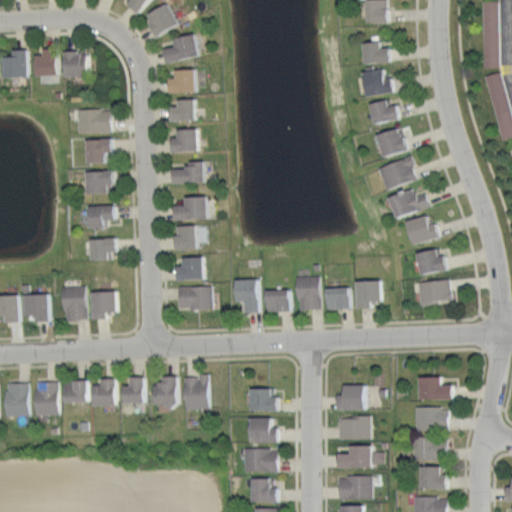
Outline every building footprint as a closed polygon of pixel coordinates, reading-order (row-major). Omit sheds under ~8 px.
[(132,2),(133,0),(151,0),(142,12),(132,2)] [(368,0),(369,21),(392,21),(392,0),(368,0)] [(152,12),(155,22),(153,25),(160,37),(183,23),(171,2),(152,12)] [(503,67),(488,68),(486,3),(501,2),(503,67)] [(166,47),(169,62),(204,52),(198,32),(177,38),(178,44),(166,47)] [(365,40),(366,63),(394,60),(394,47),(384,47),(384,40),(365,40)] [(6,55),(7,77),(34,76),(33,48),(16,49),(17,55),(6,55)] [(39,53),(39,73),(61,73),(61,48),(46,48),(46,53),(39,53)] [(67,50),(67,75),(94,75),(93,53),(88,54),(88,50),(67,50)] [(172,77),(173,91),(202,89),(201,67),(178,69),(178,76),(172,77)] [(365,70),(369,94),(398,91),(396,76),(388,77),(387,68),(365,70)] [(511,105),(511,137),(505,139),(488,77),(503,73),(511,105)] [(172,105),(174,120),(201,118),(201,97),(181,98),(181,105),(172,105)] [(374,102),(379,121),(404,117),(400,103),(393,106),(391,99),(374,102)] [(80,108),(80,132),(116,131),(115,110),(103,110),(103,108),(80,108)] [(173,136),(174,152),(204,149),(202,127),(180,129),(180,136),(173,136)] [(381,134),(387,156),(412,148),(408,136),(406,136),(401,127),(381,134)] [(90,138),(90,162),(110,161),(110,151),(117,151),(117,137),(90,138)] [(381,166),(389,188),(420,178),(415,165),(419,162),(414,154),(381,166)] [(176,168),(176,181),(211,181),(209,160),(192,161),(192,164),(187,165),(187,167),(176,168)] [(88,170),(90,193),(112,191),(111,183),(119,183),(118,168),(88,170)] [(393,196),(400,217),(433,204),(429,192),(420,194),(416,187),(393,196)] [(178,204),(178,218),(213,216),(212,194),(188,195),(189,204),(178,204)] [(92,203),(93,229),(107,228),(107,218),(121,217),(120,203),(92,203)] [(409,220),(418,243),(444,235),(440,221),(434,223),(430,214),(409,220)] [(179,225),(179,248),(203,246),(201,224),(179,225)] [(94,238),(94,259),(114,259),(114,250),(121,250),(121,237),(94,238)] [(420,252),(424,272),(451,268),(448,254),(441,255),(440,248),(420,252)] [(180,265),(180,279),(209,277),(208,256),(185,257),(186,265),(180,265)] [(298,275),(299,300),(303,301),(303,309),(326,307),(324,275),(298,275)] [(239,279),(240,300),(248,300),(249,312),(266,311),(265,277),(239,279)] [(420,281),(422,302),(441,302),(441,299),(454,298),(452,278),(420,281)] [(358,279),(360,307),(377,307),(377,301),(388,300),(386,279),(358,279)] [(64,286),(67,319),(91,318),(88,284),(64,286)] [(181,285),(182,306),(191,306),(193,308),(217,308),(216,284),(181,285)] [(328,287),(329,307),(357,307),(355,285),(328,287)] [(269,289),(270,309),(296,309),(295,288),(269,289)] [(95,290),(95,318),(111,318),(111,311),(121,311),(120,289),(95,290)] [(0,293),(0,314),(10,314),(11,321),(25,320),(24,293),(0,293)] [(27,293),(28,314),(39,314),(39,320),(54,320),(53,293),(27,293)] [(158,383),(159,401),(180,401),(180,373),(168,373),(168,379),(165,379),(164,384),(158,383)] [(188,376),(188,407),(215,406),(214,373),(188,376)] [(423,374),(424,398),(461,400),(460,384),(447,383),(447,375),(423,374)] [(127,385),(127,401),(150,400),(150,376),(134,376),(133,384),(127,385)] [(98,385),(106,384),(106,378),(119,377),(120,404),(98,404),(98,385)] [(67,383),(68,402),(94,401),(95,378),(80,379),(80,383),(67,383)] [(38,388),(38,415),(63,415),(64,380),(41,380),(41,388),(38,388)] [(8,391),(9,413),(35,413),(33,383),(9,383),(10,391),(8,391)] [(350,383),(371,384),(370,412),(343,411),(342,394),(350,394),(350,383)] [(257,388),(257,411),(284,413),(284,395),(277,394),(276,387),(257,388)] [(418,406),(418,431),(455,432),(454,406),(418,406)] [(256,415),(256,444),(284,444),(284,428),(275,417),(256,415)] [(342,417),(342,438),(373,438),(372,415),(342,417)] [(420,435),(419,460),(453,461),(453,444),(435,444),(434,435),(420,435)] [(343,451),(342,468),(376,467),(376,443),(351,443),(351,452),(343,451)] [(249,447),(248,469),(281,471),(281,448),(249,447)] [(425,465),(425,490),(455,489),(455,473),(446,472),(446,464),(425,465)] [(343,478),(343,497),(375,498),(375,475),(349,475),(349,477),(343,478)] [(259,477),(259,503),(283,502),(283,483),(279,483),(279,476),(259,477)] [(419,495),(419,511),(452,511),(452,497),(441,495),(419,495)] [(345,505),(344,511),(368,511),(368,503),(345,505)]
